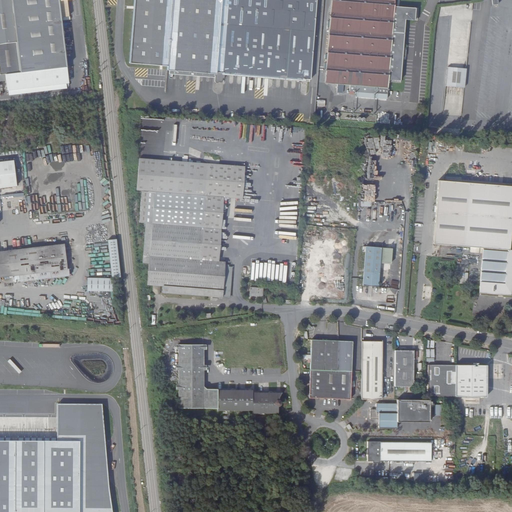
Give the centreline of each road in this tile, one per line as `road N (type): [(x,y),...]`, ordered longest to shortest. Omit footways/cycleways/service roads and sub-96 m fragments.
road 1 (unknown): [(317,0),(311,104),(294,116),(133,81),(120,61),(125,0)]
road 2 (track): [(145,511),(127,355),(117,332),(0,324)]
road 3 (unknown): [(431,0),(416,93),(390,110),(322,90),(327,0)]
road 4 (unknown): [(511,160),(437,173),(418,326)]
road 5 (unclassified): [(287,309),(345,311),(511,344)]
road 6 (unknown): [(484,10),(452,15),(443,30),(431,109),(440,120),(466,122)]
road 7 (unknown): [(403,323),(409,198),(397,159)]
road 8 (unknown): [(0,96),(73,90),(79,0)]
road 9 (unclassified): [(287,309),(306,437)]
